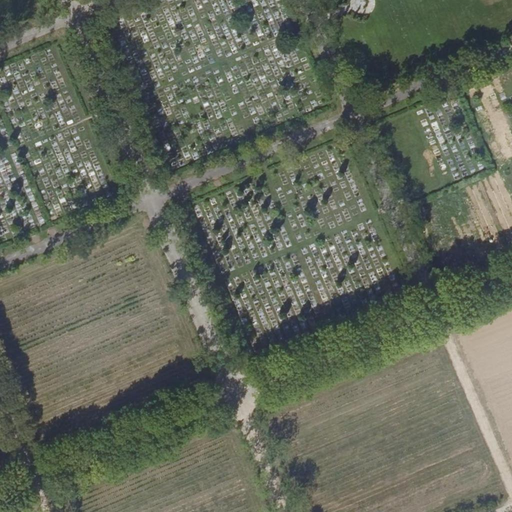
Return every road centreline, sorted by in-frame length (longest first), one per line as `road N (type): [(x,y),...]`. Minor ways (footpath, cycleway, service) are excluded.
road 1 (track): [(435,313),(511,495)]
road 2 (track): [(281,511),(234,396)]
